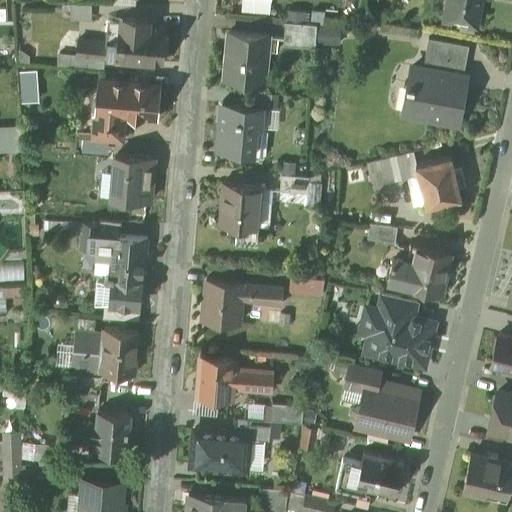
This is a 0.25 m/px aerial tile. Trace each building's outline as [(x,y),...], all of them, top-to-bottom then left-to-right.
[(481,0),(448,0),(446,13),(478,18),(481,0)] [(149,18),(122,16),(120,42),(119,58),(162,62),(165,26),(149,25),(149,18)] [(317,23),(286,21),(284,44),(315,47),(317,23)] [(269,35),(229,31),(229,33),(231,33),(230,49),(228,48),(225,77),(265,80),(265,78),(261,78),(263,57),(267,57),(268,49),(277,50),(278,36),(269,36),(269,35)] [(465,44),(429,37),(425,63),(461,69),(465,44)] [(106,41),(79,38),(77,53),(77,54),(105,57),(106,41)] [(120,42),(106,41),(105,57),(119,58),(120,42)] [(105,57),(77,54),(77,53),(71,53),(69,66),(104,68),(105,57)] [(460,75),(412,66),(409,83),(406,83),(405,86),(414,87),(409,110),(404,109),(404,111),(458,121),(464,92),(463,90),(461,88),(459,87),(458,87),(460,75)] [(161,84),(99,79),(97,94),(94,97),(93,106),(96,109),(95,126),(123,129),(124,113),(131,113),(130,116),(142,117),(143,114),(158,116),(161,84)] [(272,93),(244,90),(243,105),(257,106),(257,107),(263,108),(271,108),(272,93)] [(243,105),(223,103),(219,148),(254,151),(255,150),(253,150),(255,126),(261,126),(263,108),(257,107),(257,106),(243,105)] [(123,129),(95,126),(94,138),(122,141),(123,129)] [(414,151),(405,153),(410,176),(419,174),(417,163),(414,151)] [(154,156),(119,153),(115,197),(150,200),(154,156)] [(405,153),(368,161),(373,185),(410,176),(405,153)] [(417,163),(419,174),(426,205),(462,197),(459,184),(465,183),(461,166),(455,167),(452,154),(417,163)] [(310,176),(282,174),(280,190),(308,192),(310,176)] [(257,243),(258,225),(269,226),(272,194),(265,194),(265,188),(266,188),(267,184),(224,181),(220,224),(238,225),(237,241),(257,243)] [(148,237),(121,235),(122,221),(99,219),(99,223),(83,221),(81,246),(97,248),(96,252),(97,252),(111,253),(110,272),(105,272),(105,276),(114,277),(115,274),(142,277),(145,277),(145,276),(144,276),(147,238),(148,238),(148,237)] [(398,226),(370,222),(368,238),(396,241),(398,226)] [(452,252),(411,243),(408,253),(415,255),(413,264),(393,259),(388,279),(408,284),(408,285),(441,293),(447,267),(449,268),(452,252)] [(111,253),(97,252),(96,268),(98,271),(105,272),(110,272),(111,253)] [(142,277),(115,274),(114,277),(113,288),(106,287),(105,302),(121,303),(139,305),(142,277)] [(324,279),(291,276),(290,291),(322,294),(324,279)] [(243,281),(207,277),(203,319),(240,322),(242,300),(269,302),(271,284),(243,282),(243,281)] [(284,285),(271,284),(269,302),(283,304),(284,285)] [(418,300),(383,292),(379,307),(402,312),(401,314),(414,316),(418,300)] [(121,303),(105,302),(104,316),(120,317),(121,303)] [(402,312),(379,307),(379,309),(368,306),(362,330),(373,332),(373,333),(370,332),(366,351),(425,364),(435,321),(414,316),(401,314),(402,312)] [(139,330),(105,327),(105,333),(79,330),(77,353),(83,354),(82,368),(135,373),(139,330)] [(511,335),(499,333),(492,364),(511,369),(511,335)] [(235,359),(201,356),(198,394),(232,397),(233,387),(271,391),(273,371),(235,367),(235,359)] [(381,367),(350,360),(346,379),(366,384),(366,383),(377,386),(381,367)] [(102,375),(65,372),(64,387),(69,388),(101,390),(102,375)] [(420,390),(392,383),(385,388),(377,386),(366,383),(366,384),(361,404),(354,408),(352,416),(357,423),(409,435),(420,390)] [(101,390),(69,388),(67,403),(99,406),(101,390)] [(511,393),(498,391),(489,429),(511,434),(511,393)] [(304,405),(272,402),(271,420),(303,423),(304,405)] [(132,413),(98,410),(96,423),(66,420),(64,436),(95,439),(94,450),(128,453),(132,413)] [(41,422),(27,421),(26,437),(40,438),(41,422)] [(318,427),(306,425),(301,447),(313,449),(318,427)] [(249,433),(194,428),(191,464),(246,468),(249,433)] [(404,459),(364,449),(356,484),(396,494),(404,459)] [(511,479),(511,460),(472,452),(463,489),(486,494),(488,487),(509,492),(511,479)] [(23,456),(4,457),(5,473),(5,478),(22,478),(23,456)] [(45,478),(80,480),(81,463),(46,461),(45,478)] [(293,471),(282,469),(280,488),(289,489),(290,489),(293,471)] [(118,511),(121,481),(85,478),(82,511),(118,511)] [(280,488),(260,487),(257,511),(261,511),(285,511),(289,489),(280,488)] [(306,495),(292,492),(288,511),(301,511),(302,510),(306,495)] [(232,497),(189,493),(187,511),(190,511),(245,511),(247,498),(232,497)] [(332,511),(335,502),(306,495),(302,510),(309,511),(332,511)]
